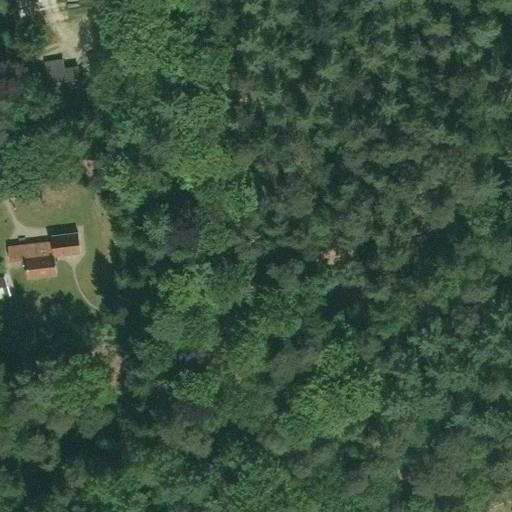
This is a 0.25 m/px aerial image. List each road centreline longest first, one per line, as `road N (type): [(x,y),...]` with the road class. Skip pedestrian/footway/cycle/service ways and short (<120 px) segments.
road 1 (track): [(255,403),(209,233),(168,0)]
road 2 (track): [(255,403),(511,264)]
road 3 (track): [(61,511),(255,403)]
